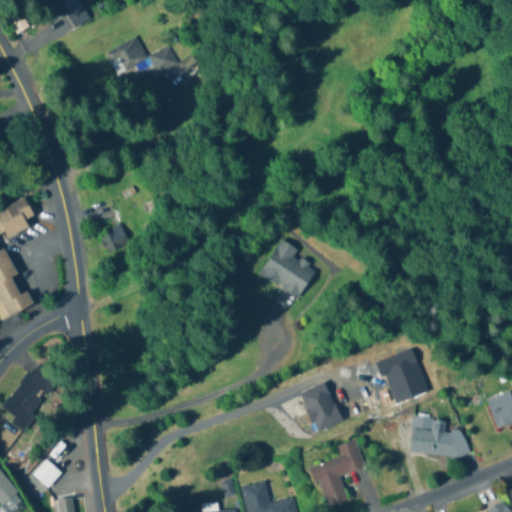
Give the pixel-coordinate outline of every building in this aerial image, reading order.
[(57,0),(70,29),(86,22),(76,0),(57,0)] [(104,54),(118,79),(147,62),(133,37),(104,54)] [(155,74),(175,67),(167,48),(148,55),(155,74)] [(0,210),(0,321),(32,306),(25,291),(19,294),(11,278),(16,275),(3,248),(0,248),(0,234),(3,233),(6,238),(29,227),(25,220),(33,216),(24,199),(0,210)] [(128,243),(118,224),(97,235),(106,254),(128,243)] [(298,299),(315,269),(292,256),(296,249),(279,239),(258,276),(298,299)] [(2,410),(14,418),(10,424),(22,433),(59,379),(35,362),(2,410)] [(316,433),(340,422),(324,384),(299,395),(316,433)] [(511,423),(511,391),(485,401),(494,429),(511,423)] [(410,417),(408,454),(465,457),(466,432),(443,431),(444,419),(410,417)] [(338,476),(362,469),(354,441),(334,447),(338,458),(313,466),(325,505),(345,499),(338,476)] [(32,462),(19,450),(5,464),(18,477),(32,462)] [(9,511),(23,502),(0,472),(0,505),(4,511),(9,511)] [(294,511),(292,498),(268,503),(263,482),(240,487),(245,511),(294,511)] [(510,511),(504,503),(488,511),(510,511)]
